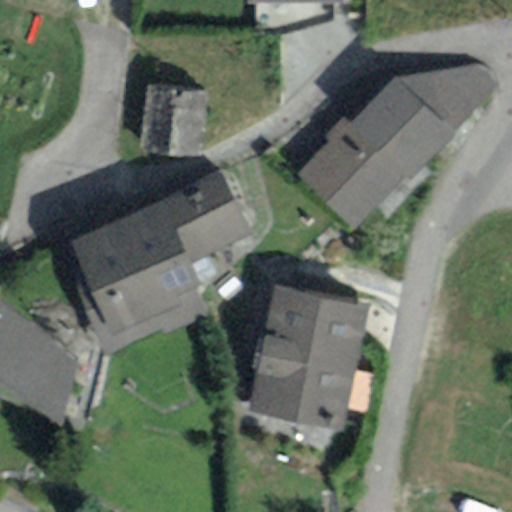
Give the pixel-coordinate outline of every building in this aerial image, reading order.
[(201,83),(150,81),(147,143),(198,145),(201,83)] [(451,139),(400,87),(310,176),(361,228),(451,139)] [(219,176),(160,202),(187,264),(247,239),(219,176)] [(160,202),(69,241),(85,277),(76,281),(108,356),(208,313),(187,264),(160,202)] [(361,308),(279,290),(257,392),(339,410),(361,308)] [(71,364),(0,305),(0,366),(60,411),(71,364)]
